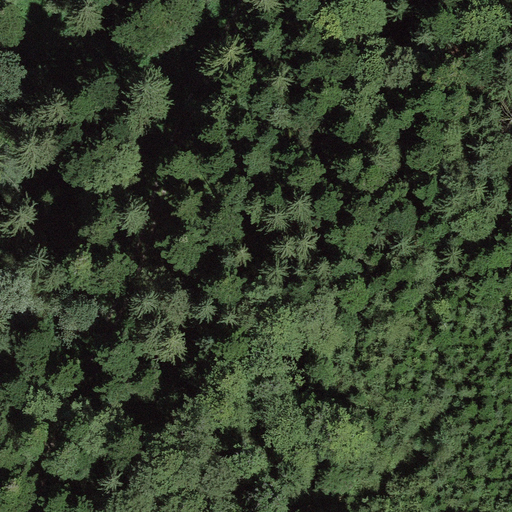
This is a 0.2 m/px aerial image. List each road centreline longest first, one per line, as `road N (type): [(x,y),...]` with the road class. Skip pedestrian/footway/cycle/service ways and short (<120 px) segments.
road 1 (track): [(246,0),(187,125),(81,397),(19,511)]
road 2 (track): [(387,0),(413,91),(494,237),(511,252)]
